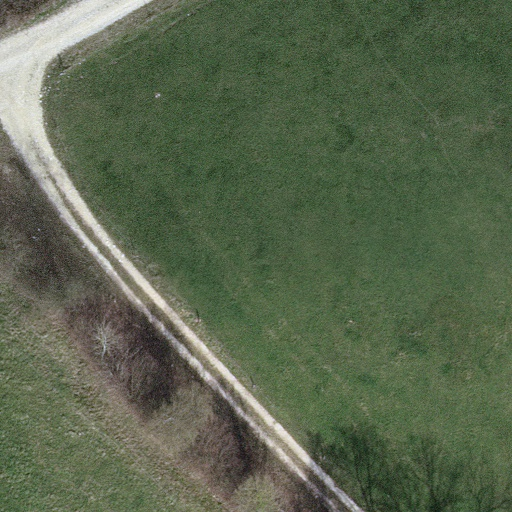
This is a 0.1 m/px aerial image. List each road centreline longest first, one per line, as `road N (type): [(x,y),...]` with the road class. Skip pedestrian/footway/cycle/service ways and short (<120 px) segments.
road 1 (track): [(343,511),(42,183),(0,113)]
road 2 (track): [(0,62),(129,0)]
